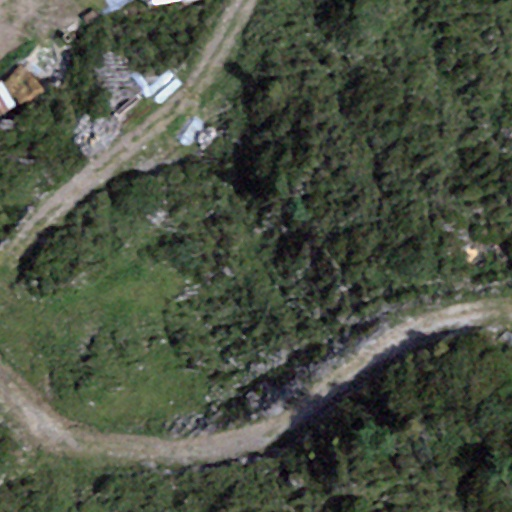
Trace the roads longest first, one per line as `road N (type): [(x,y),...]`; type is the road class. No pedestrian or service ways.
road 1 (track): [(0,393),(44,426),(98,446),(212,449),(305,412),(393,341),(443,320),(511,316)]
road 2 (track): [(0,260),(200,86),(249,0)]
